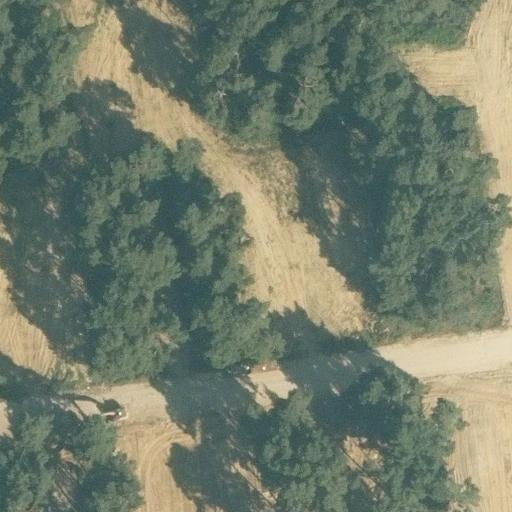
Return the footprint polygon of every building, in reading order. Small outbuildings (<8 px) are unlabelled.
[(113,155),(104,86),(158,79),(165,139),(178,137),(172,89),(186,87),(175,0),(145,0),(149,25),(69,35),(84,159),(113,155)] [(402,119),(434,117),(431,53),(398,55),(402,119)] [(259,166),(231,169),(251,332),(281,328),(272,260),(328,254),(336,319),(364,316),(344,153),(314,157),(322,226),(267,233),(259,166)] [(34,198),(40,239),(0,243),(0,299),(47,294),(56,361),(70,359),(67,334),(80,332),(62,195),(34,198)] [(511,511),(511,398),(497,400),(508,492),(490,494),(492,511),(511,511)] [(211,444),(219,511),(217,511),(165,511),(159,451),(131,455),(138,511),(250,511),(246,469),(230,471),(227,442),(211,444)]
